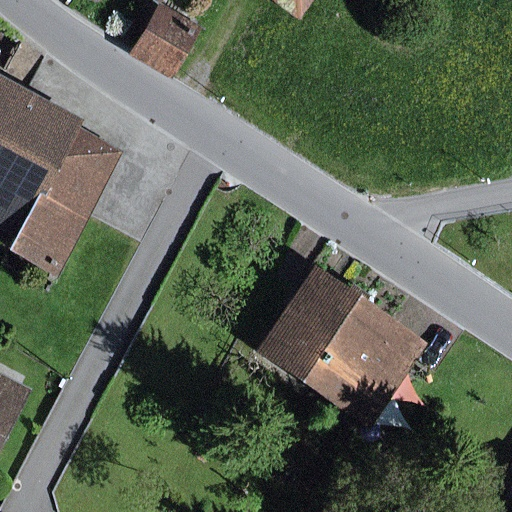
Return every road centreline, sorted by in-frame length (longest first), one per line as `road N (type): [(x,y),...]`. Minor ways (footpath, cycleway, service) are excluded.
road 1 (residential): [(20,0),(163,102),(357,223)]
road 2 (residential): [(357,223),(511,328)]
road 3 (residential): [(357,223),(511,189)]
